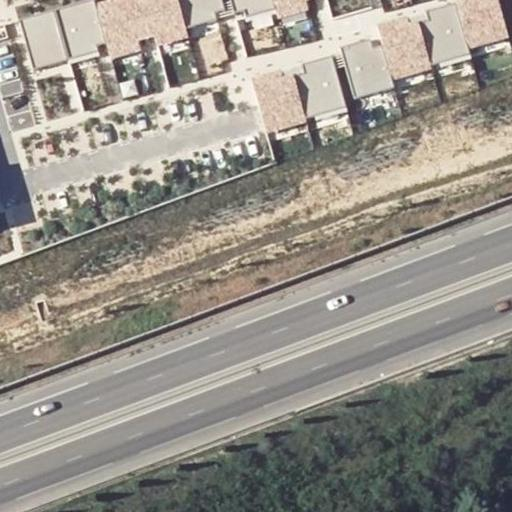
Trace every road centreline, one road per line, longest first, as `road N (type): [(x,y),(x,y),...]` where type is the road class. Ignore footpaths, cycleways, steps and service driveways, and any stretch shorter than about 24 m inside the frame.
road 1 (trunk): [(0,491),(511,300)]
road 2 (trunk): [(511,254),(0,442)]
road 3 (unknown): [(511,74),(282,158)]
